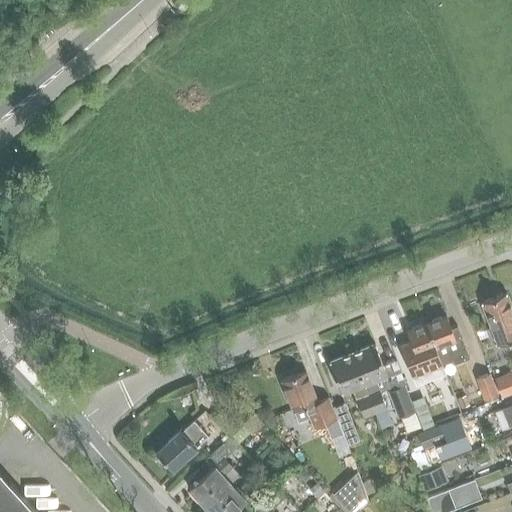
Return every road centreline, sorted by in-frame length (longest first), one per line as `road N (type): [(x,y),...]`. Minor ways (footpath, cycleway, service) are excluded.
road 1 (residential): [(75,428),(166,375),(511,240)]
road 2 (tertiary): [(0,122),(140,0)]
